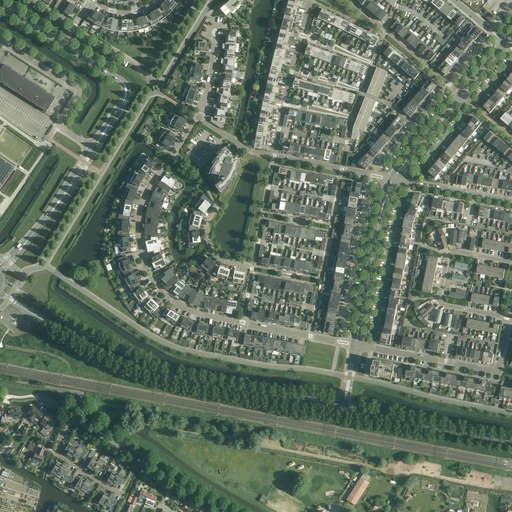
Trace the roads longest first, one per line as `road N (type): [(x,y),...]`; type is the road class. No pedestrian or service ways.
road 1 (tertiary): [(62,43),(122,82),(125,97),(56,204),(0,267)]
road 2 (residential): [(240,324),(177,304),(138,249),(139,204),(174,152)]
road 3 (tertiary): [(342,408),(160,373)]
road 4 (residential): [(511,262),(447,254),(440,303),(509,318)]
road 5 (tertiary): [(160,373),(1,281)]
road 6 (tertiary): [(0,293),(111,357),(160,373)]
road 7 (tertiary): [(393,180),(504,43)]
road 8 (tertiary): [(511,443),(342,408)]
road 9 (residential): [(371,175),(338,342)]
road 10 (residential): [(371,347),(411,182)]
road 11 (tertiary): [(355,344),(393,180)]
road 12 (residential): [(122,441),(70,421),(56,453),(118,493)]
road 13 (residential): [(252,268),(211,249),(205,232),(217,207),(174,152)]
road 14 (residential): [(411,182),(511,59)]
road 15 (residential): [(227,511),(122,441)]
road 16 (residential): [(492,32),(414,125)]
